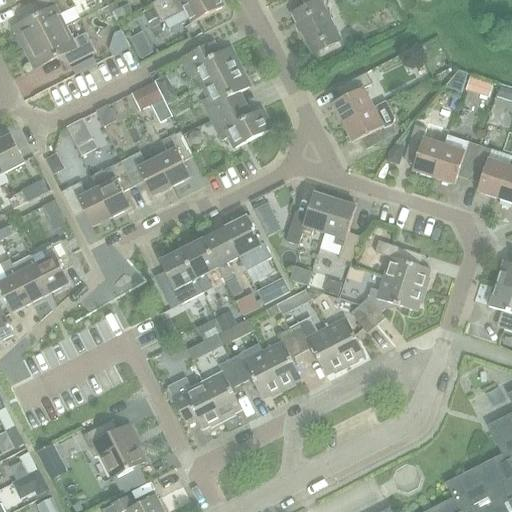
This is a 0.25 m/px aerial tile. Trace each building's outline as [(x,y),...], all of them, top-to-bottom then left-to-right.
[(37,0),(44,13),(13,29),(24,50),(66,28),(81,21),(74,7),(69,9),(64,0),(37,0)] [(159,0),(151,4),(161,23),(185,11),(192,24),(224,8),(219,0),(159,0)] [(321,1),(323,0),(301,0),(305,8),(292,15),(312,56),(341,41),(321,1)] [(109,6),(97,12),(103,24),(115,18),(109,6)] [(128,6),(114,13),(117,20),(131,13),(128,6)] [(152,8),(143,13),(148,23),(157,18),(152,8)] [(66,28),(24,50),(34,70),(65,55),(70,65),(95,53),(86,34),(73,41),(66,28)] [(110,51),(113,57),(128,49),(130,48),(122,32),(115,35),(110,51)] [(142,33),(129,40),(139,61),(153,54),(142,33)] [(204,87),(239,69),(229,49),(218,55),(212,43),(180,59),(190,80),(198,76),(204,87)] [(76,76),(97,65),(94,58),(72,69),(76,76)] [(201,102),(211,122),(243,106),(238,95),(249,89),(239,69),(204,87),(209,98),(201,102)] [(333,104),(343,124),(373,109),(364,89),(373,85),(367,73),(335,90),(340,100),(333,104)] [(457,73),(446,85),(462,90),(467,76),(457,73)] [(166,77),(156,82),(167,105),(178,100),(166,77)] [(470,78),(467,87),(489,94),(492,85),(470,78)] [(154,83),(133,94),(141,111),(163,100),(154,83)] [(511,91),(499,87),(496,97),(511,102),(511,100),(511,91)] [(386,102),(373,109),(343,124),(353,144),(361,140),(366,151),(398,134),(394,126),(395,120),(386,102)] [(243,106),(211,122),(222,142),(230,138),(236,149),(271,131),(261,111),(249,116),(243,106)] [(108,107),(96,113),(103,128),(115,121),(108,107)] [(67,128),(66,128),(72,140),(84,134),(78,122),(67,128)] [(413,172),(434,179),(444,146),(433,143),(436,133),(415,126),(404,160),(415,164),(413,172)] [(189,135),(189,139),(191,142),(194,144),(197,144),(201,142),(203,139),(203,136),(201,132),(198,130),(194,130),(191,132),(189,135)] [(168,154),(157,159),(172,188),(191,179),(183,163),(194,157),(181,132),(162,142),(168,154)] [(11,136),(0,141),(0,166),(4,174),(25,164),(11,136)] [(447,137),(444,146),(434,179),(455,186),(457,178),(469,181),(480,147),(447,137)] [(396,144),(385,160),(399,164),(403,146),(396,144)] [(480,147),(469,181),(480,185),(477,193),(498,200),(509,167),(511,157),(491,151),(480,147)] [(140,153),(121,163),(134,188),(145,182),(153,198),(172,188),(157,159),(146,165),(140,153)] [(53,156),(44,160),(52,176),(64,170),(56,154),(53,156)] [(121,163),(91,178),(97,190),(112,219),(131,209),(123,193),(134,188),(121,163)] [(0,166),(0,188),(9,184),(4,174),(0,166)] [(511,168),(509,167),(498,200),(511,204),(511,168)] [(87,195),(81,184),(62,193),(74,218),(85,213),(93,229),(112,219),(97,190),(87,195)] [(22,192),(15,196),(21,207),(28,203),(22,192)] [(313,231),(324,234),(335,201),(314,194),(306,220),(294,216),(286,243),(298,247),(302,235),(311,238),(313,231)] [(21,207),(15,196),(8,199),(14,210),(21,207)] [(51,200),(41,204),(49,223),(60,219),(51,200)] [(356,208),(335,201),(324,234),(335,238),(333,245),(342,248),(338,260),(351,264),(359,237),(348,234),(356,208)] [(274,217),(261,224),(265,233),(266,233),(268,237),(281,230),(274,217)] [(247,218),(225,229),(239,258),(246,272),(272,259),(265,245),(262,247),(247,218)] [(0,241),(11,236),(7,228),(0,231),(0,241)] [(227,264),(239,258),(225,229),(204,240),(218,269),(225,283),(234,278),(227,264)] [(204,240),(182,251),(197,280),(196,280),(203,294),(213,289),(206,275),(218,269),(204,240)] [(31,256),(36,265),(50,294),(70,285),(63,272),(74,266),(61,241),(42,251),(47,260),(36,265),(31,256)] [(390,259),(383,279),(424,292),(425,289),(426,290),(430,279),(428,279),(430,271),(408,264),(412,253),(379,242),(375,254),(390,259)] [(172,310),(203,294),(196,280),(197,280),(182,251),(160,262),(166,273),(155,278),(172,310)] [(31,256),(13,266),(32,304),(50,294),(36,265),(31,256)] [(32,304),(13,266),(10,260),(0,266),(8,279),(0,283),(0,288),(13,314),(32,304)] [(511,264),(504,262),(496,285),(511,290),(511,264)] [(303,270),(299,284),(308,287),(312,273),(303,270)] [(235,279),(225,284),(233,298),(242,294),(235,279)] [(423,295),(424,292),(383,279),(379,292),(371,290),(368,298),(359,306),(377,327),(386,319),(381,314),(391,305),(417,313),(419,305),(421,306),(425,296),(423,295)] [(328,281),(325,294),(337,297),(340,284),(328,281)] [(511,290),(496,285),(489,308),(509,314),(504,331),(511,333),(511,290)] [(269,288),(258,293),(265,306),(275,301),(269,288)] [(252,294),(236,303),(243,317),(260,308),(252,294)] [(293,300),(278,308),(279,310),(281,315),(283,317),(298,310),(294,302),(293,300)] [(368,335),(377,327),(359,306),(350,315),(368,335)] [(1,308),(0,308),(0,342),(15,335),(1,308)] [(278,308),(266,313),(268,316),(270,321),(281,315),(279,310),(278,308)] [(231,312),(217,319),(224,333),(226,331),(238,325),(231,312)] [(217,319),(199,329),(206,342),(217,336),(224,333),(217,319)] [(300,325),(289,330),(302,355),(312,349),(326,377),(333,373),(334,375),(344,370),(343,369),(346,367),(327,329),(318,334),(311,319),(300,325)] [(346,319),(327,329),(346,367),(348,366),(349,367),(359,362),(358,361),(365,357),(346,319)] [(282,343),(263,353),(282,390),(285,389),(286,391),(295,386),(294,384),(302,380),(291,360),(302,355),(289,330),(278,336),(282,343)] [(224,333),(217,336),(223,347),(232,343),(226,331),(224,333)] [(216,338),(206,343),(212,355),(222,349),(216,338)] [(176,347),(167,352),(172,363),(189,355),(183,344),(176,347)] [(240,355),(229,361),(242,385),(252,380),(262,401),(270,397),(271,399),(280,394),(279,392),(282,390),(263,353),(256,356),(252,348),(240,354),(240,355)] [(222,374),(203,383),(222,421),(225,420),(226,421),(235,416),(235,414),(242,411),(232,390),(242,385),(229,361),(219,366),(222,374)] [(222,421),(203,383),(191,389),(186,379),(168,388),(182,415),(192,410),(203,431),(210,427),(211,429),(220,424),(220,422),(222,421)] [(125,392),(116,396),(118,402),(128,398),(130,397),(128,391),(125,392)] [(511,511),(511,392),(508,395),(511,403),(511,414),(487,427),(502,455),(446,484),(453,499),(427,511),(391,511),(390,509),(384,511),(511,511)] [(0,411),(0,419),(6,432),(15,427),(6,409),(0,411)] [(138,466),(144,463),(132,440),(135,438),(129,426),(118,431),(113,421),(83,436),(94,459),(101,456),(113,479),(138,466)] [(24,445),(15,427),(6,432),(15,450),(24,445)] [(53,446),(37,454),(45,468),(60,460),(53,446)] [(20,458),(29,477),(38,472),(28,454),(20,458)] [(138,466),(113,479),(122,496),(147,483),(138,466)] [(29,477),(27,478),(37,496),(47,491),(47,490),(38,472),(29,477)] [(163,511),(156,497),(132,509),(127,498),(102,511),(163,511)] [(58,511),(52,499),(43,503),(37,507),(39,511),(58,511)]
